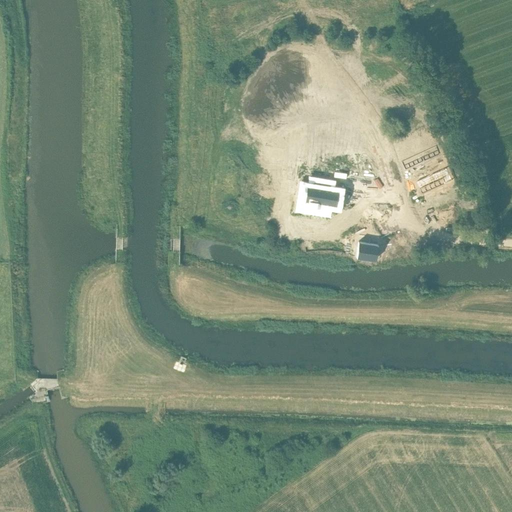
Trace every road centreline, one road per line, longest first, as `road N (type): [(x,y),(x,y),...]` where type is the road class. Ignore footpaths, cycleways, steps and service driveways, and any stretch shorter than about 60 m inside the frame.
road 1 (track): [(0,369),(33,381),(511,398)]
road 2 (track): [(511,307),(230,297),(176,277),(170,255)]
road 3 (track): [(511,242),(420,231),(395,198),(381,193)]
